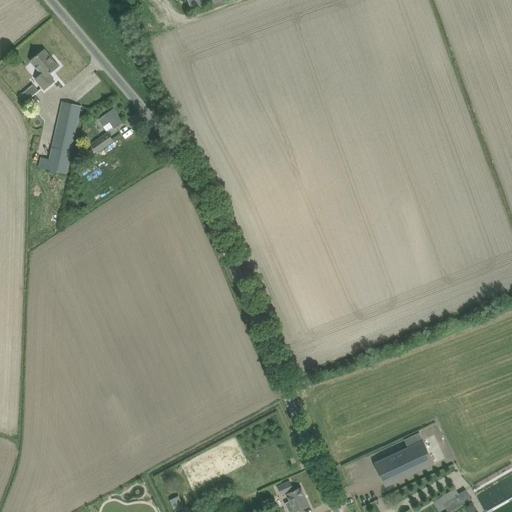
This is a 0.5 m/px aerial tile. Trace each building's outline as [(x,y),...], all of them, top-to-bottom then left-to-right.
[(188,0),(192,11),(223,0),(188,0)] [(44,90),(47,88),(55,81),(49,75),(59,66),(44,50),(31,61),(42,74),(35,79),(44,90)] [(33,84),(18,96),(24,103),(39,92),(33,84)] [(66,174),(79,116),(82,106),(62,102),(60,111),(49,160),(40,158),(38,167),(47,169),(66,174)] [(122,122),(113,109),(98,120),(103,127),(110,122),(114,128),(122,122)] [(97,153),(114,141),(108,132),(90,144),(97,153)] [(385,487),(434,464),(419,432),(404,439),(408,447),(374,463),(385,487)] [(293,491),(292,489),(293,489),(290,481),(277,487),(281,494),(286,492),(287,494),(286,494),(290,501),(285,503),(288,511),(293,509),(294,511),(295,511),(309,506),(301,487),(293,491)] [(466,490),(443,504),(447,511),(451,511),(472,499),(466,490)] [(179,496),(170,500),(175,511),(177,511),(184,509),(179,496)] [(483,511),(488,509),(480,497),(457,511),(483,511)]
